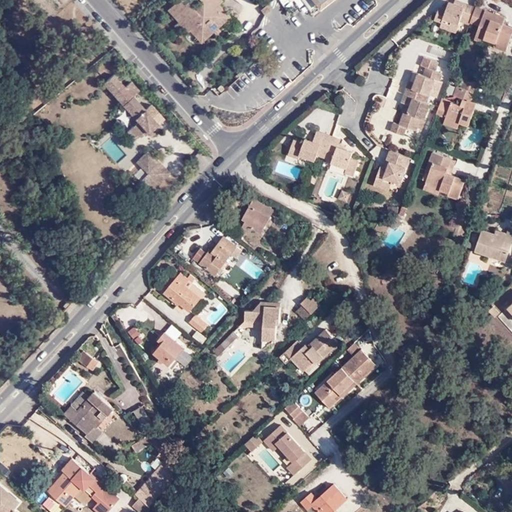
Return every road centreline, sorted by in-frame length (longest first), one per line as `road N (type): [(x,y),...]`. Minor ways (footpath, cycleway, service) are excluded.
road 1 (residential): [(230,151),(95,0)]
road 2 (secondary): [(278,126),(417,0)]
road 3 (secondary): [(395,0),(267,117)]
road 4 (secondary): [(230,151),(116,275)]
road 5 (secondary): [(126,282),(240,163)]
